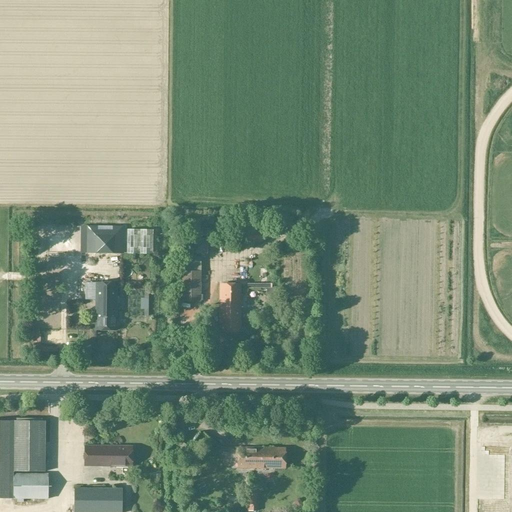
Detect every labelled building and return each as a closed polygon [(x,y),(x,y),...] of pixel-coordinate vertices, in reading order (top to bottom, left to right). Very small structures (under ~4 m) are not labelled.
[(123,255),(123,227),(87,226),(86,248),(80,248),(80,254),(123,255)] [(264,241),(265,228),(240,228),(239,240),(264,241)] [(153,231),(127,230),(127,255),(153,255),(153,231)] [(208,255),(209,240),(193,239),(193,255),(208,255)] [(201,303),(201,272),(182,271),(181,302),(201,303)] [(116,331),(116,284),(96,283),(96,331),(116,331)] [(240,332),(240,285),(220,285),(220,332),(240,332)] [(43,472),(44,421),(0,420),(0,498),(16,499),(16,502),(23,502),(23,499),(48,499),(48,474),(14,474),(14,472),(43,472)] [(183,458),(189,447),(182,443),(176,454),(183,458)] [(132,467),(132,447),(85,447),(84,467),(132,467)] [(238,448),(238,468),(285,469),(285,449),(238,448)] [(121,511),(122,489),(74,488),(73,511),(121,511)] [(256,511),(257,505),(258,494),(247,494),(246,511),(255,511),(256,511)]
